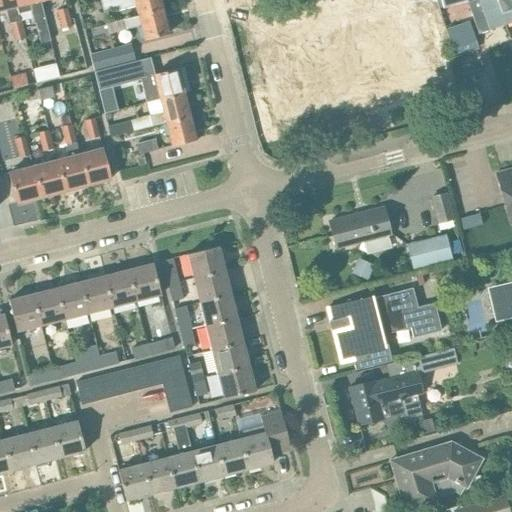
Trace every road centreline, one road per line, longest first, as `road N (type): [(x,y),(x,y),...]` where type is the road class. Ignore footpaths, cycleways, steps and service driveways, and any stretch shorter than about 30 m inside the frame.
road 1 (residential): [(288,511),(320,493),(322,469),(252,187)]
road 2 (residential): [(252,187),(511,122)]
road 3 (residential): [(0,251),(252,187)]
road 4 (residential): [(252,187),(204,0)]
road 5 (residential): [(0,505),(92,482),(109,487),(116,511)]
